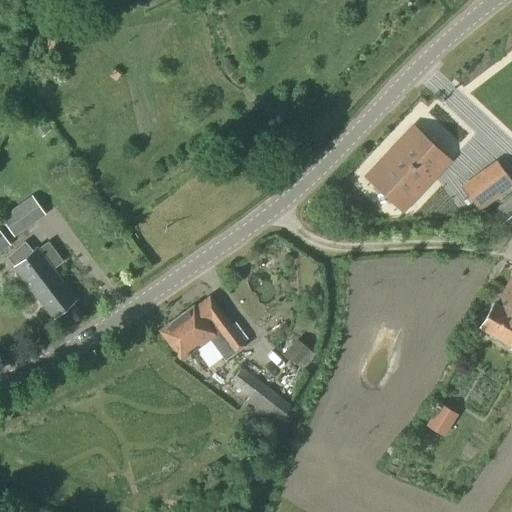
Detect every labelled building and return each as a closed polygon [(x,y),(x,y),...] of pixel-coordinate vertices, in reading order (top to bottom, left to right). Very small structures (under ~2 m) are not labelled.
[(41,138),(47,133),(50,131),(42,120),(39,122),(32,128),(41,138)] [(393,163),(380,177),(399,195),(413,181),(417,185),(424,178),(419,174),(433,159),(413,141),(400,155),(395,151),(389,158),(393,163)] [(478,212),(511,186),(511,181),(496,160),(460,187),(478,212)] [(485,219),(499,235),(511,222),(511,195),(505,202),(488,217),(485,219)] [(0,218),(13,238),(45,215),(31,196),(0,217),(0,218)] [(0,253),(10,246),(0,232),(0,253)] [(25,257),(16,247),(5,257),(13,267),(53,319),(76,300),(53,270),(63,262),(48,241),(37,249),(36,248),(25,257)] [(511,274),(494,304),(493,303),(479,328),(511,347),(511,274)] [(231,325),(209,296),(193,307),(192,306),(159,331),(181,360),(209,339),(225,361),(246,345),(243,341),(247,339),(235,322),(231,325)] [(303,370),(315,353),(307,347),(297,340),(296,338),(283,355),(303,370)] [(268,435),(291,406),(242,368),(229,383),(248,398),(237,412),(268,435)] [(439,404),(426,426),(437,433),(450,411),(439,404)]
